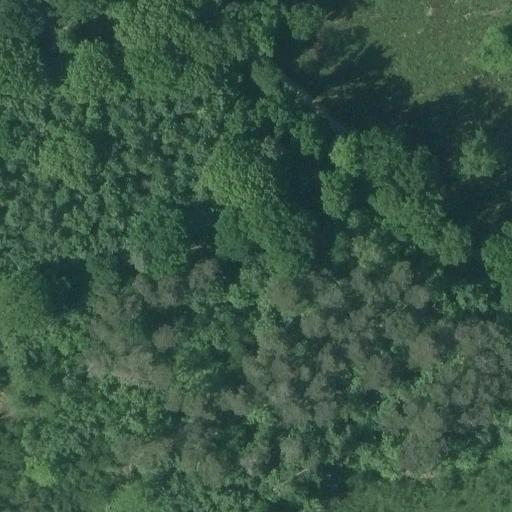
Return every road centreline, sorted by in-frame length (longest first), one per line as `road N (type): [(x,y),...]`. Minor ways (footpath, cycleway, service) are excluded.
road 1 (track): [(257,44),(511,282)]
road 2 (track): [(0,46),(156,0)]
